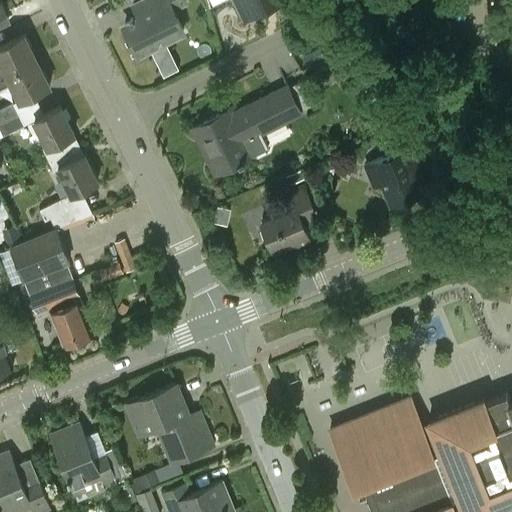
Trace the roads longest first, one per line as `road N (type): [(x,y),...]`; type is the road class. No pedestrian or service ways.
road 1 (secondary): [(219,325),(511,203)]
road 2 (residential): [(124,118),(341,7)]
road 3 (secondary): [(0,413),(219,325)]
road 4 (unclassified): [(219,325),(124,118)]
road 5 (residential): [(294,511),(219,325)]
road 6 (unclassified): [(124,118),(63,0)]
